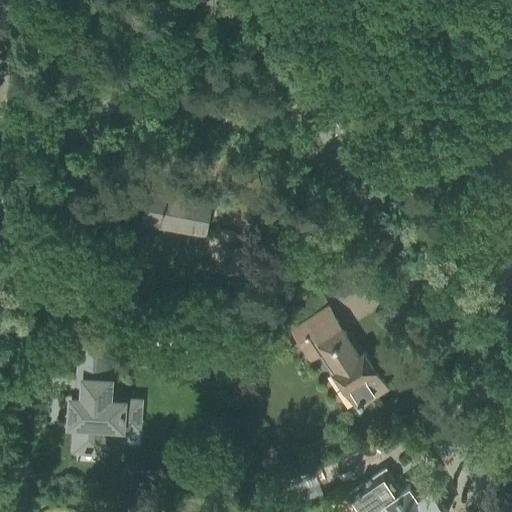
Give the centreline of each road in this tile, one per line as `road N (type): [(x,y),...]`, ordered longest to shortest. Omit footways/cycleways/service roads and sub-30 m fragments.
road 1 (residential): [(0,220),(61,136),(134,94),(205,98),(294,134),(363,179)]
road 2 (residential): [(511,406),(363,179)]
road 3 (residential): [(363,179),(265,47),(203,0)]
